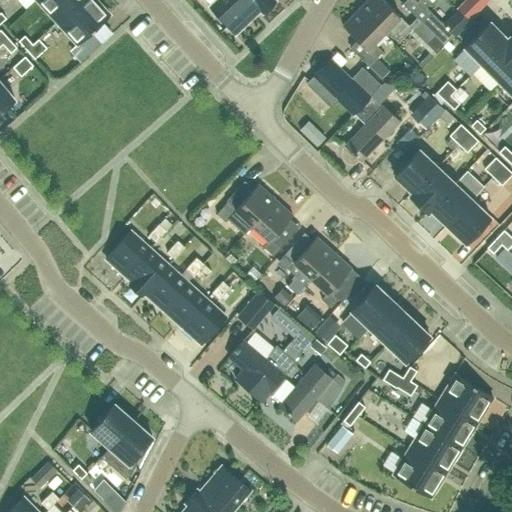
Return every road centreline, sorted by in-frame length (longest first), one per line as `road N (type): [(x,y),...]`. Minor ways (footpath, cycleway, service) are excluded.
road 1 (residential): [(511,344),(256,118)]
road 2 (residential): [(198,403),(55,287),(38,251),(0,206)]
road 3 (residential): [(337,511),(198,403)]
road 4 (residential): [(256,118),(148,0)]
road 5 (residential): [(256,118),(325,0)]
road 6 (residential): [(198,403),(141,511)]
